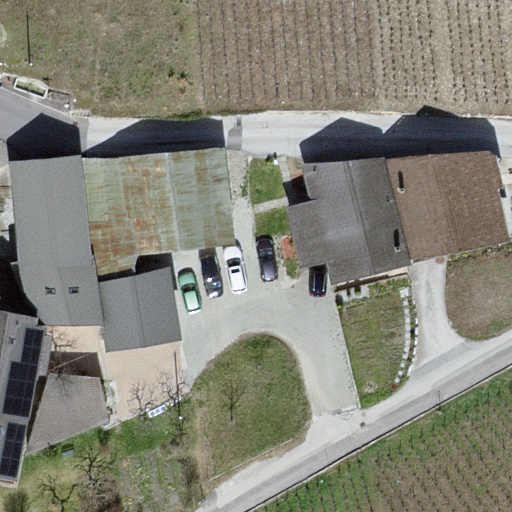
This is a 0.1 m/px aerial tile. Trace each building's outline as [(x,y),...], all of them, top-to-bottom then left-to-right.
[(488,145),(383,154),(405,249),(506,232),(488,145)] [(283,201),(296,260),(321,250),(328,272),(404,254),(381,152),(299,162),(306,196),(283,201)] [(75,155),(8,155),(24,313),(94,314),(75,155)] [(163,259),(94,272),(103,340),(176,332),(163,259)] [(0,462),(11,465),(43,323),(21,316),(17,303),(0,298),(0,462)]
